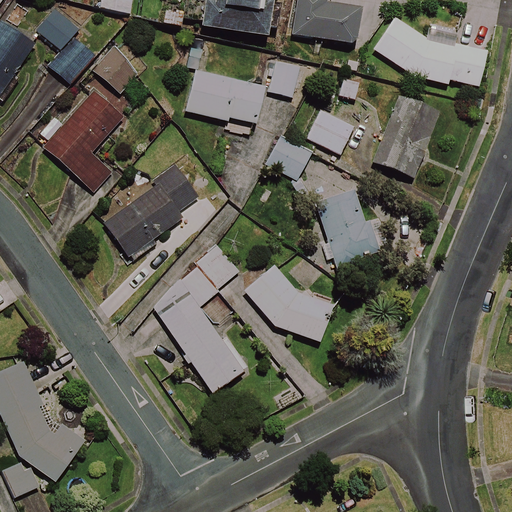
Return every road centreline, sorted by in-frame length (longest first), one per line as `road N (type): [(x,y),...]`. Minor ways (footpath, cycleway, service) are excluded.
road 1 (residential): [(198,502),(0,225)]
road 2 (residential): [(438,393),(403,394),(198,502)]
road 3 (residential): [(511,171),(457,299),(438,393)]
road 4 (residential): [(438,393),(452,511)]
